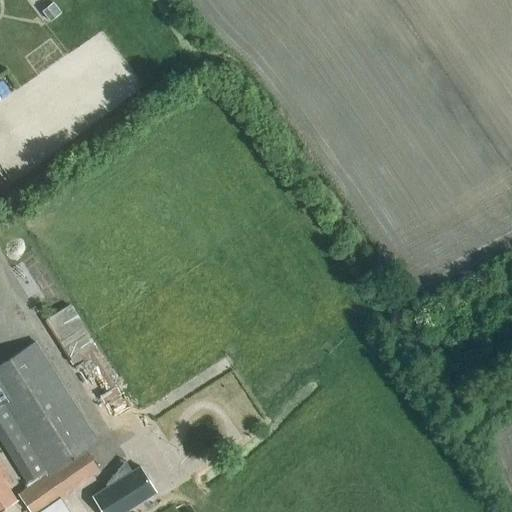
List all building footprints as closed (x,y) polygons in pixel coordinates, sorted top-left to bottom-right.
[(52,3),(41,11),(49,21),(60,12),(52,3)] [(80,302),(57,311),(70,347),(94,338),(80,302)] [(0,442),(27,486),(16,494),(29,511),(39,511),(59,499),(99,471),(86,451),(98,443),(35,342),(0,364),(0,442)] [(107,488),(92,497),(101,511),(124,511),(132,507),(155,492),(145,475),(139,467),(132,472),(126,461),(105,485),(107,488)] [(11,481),(0,462),(0,508),(12,502),(12,496),(5,485),(11,481)]
